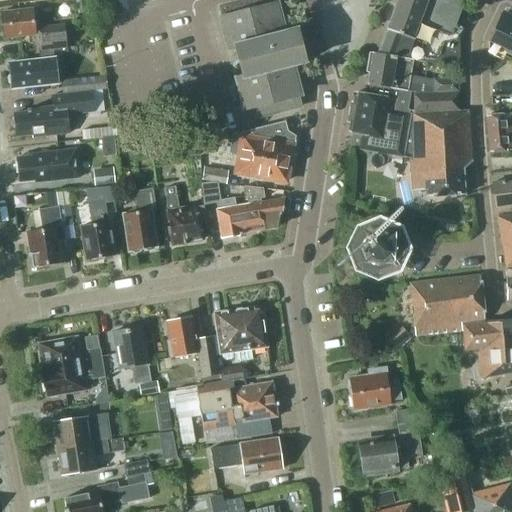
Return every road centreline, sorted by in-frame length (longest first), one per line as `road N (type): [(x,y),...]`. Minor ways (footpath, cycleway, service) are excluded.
road 1 (residential): [(511,315),(495,310),(488,288),(471,84),(473,41),(492,0)]
road 2 (residential): [(6,313),(294,268)]
road 3 (residential): [(294,268),(322,92),(304,0)]
road 4 (residential): [(191,2),(217,100),(177,111),(149,108),(127,19)]
road 5 (residential): [(322,511),(294,268)]
